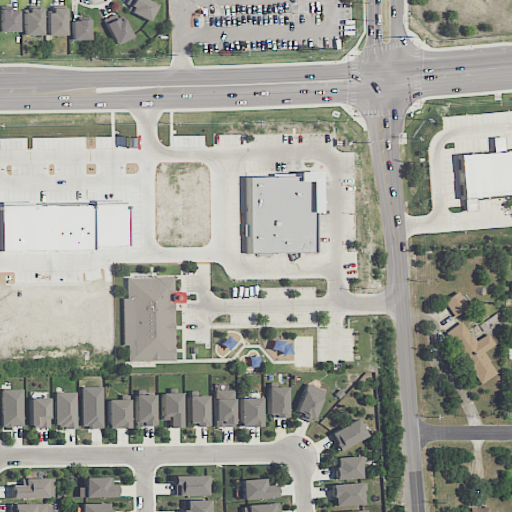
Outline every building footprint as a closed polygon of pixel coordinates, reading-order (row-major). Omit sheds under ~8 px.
[(149,21),(156,4),(147,0),(127,0),(124,9),(149,21)] [(25,35),(42,35),(42,7),(24,7),(25,35)] [(65,35),(65,8),(48,8),(48,35),(65,35)] [(18,9),(0,9),(0,20),(0,32),(18,31),(18,9)] [(103,18),(114,44),(129,38),(118,12),(103,18)] [(89,39),(89,20),(71,20),(71,39),(89,39)] [(511,150),(457,155),(461,199),(511,195),(511,150)] [(245,176),(247,253),(313,252),(311,176),(245,176)] [(0,205),(0,253),(137,250),(136,203),(0,205)] [(125,278),(125,298),(120,298),(120,345),(125,345),(125,361),(174,361),(173,303),(183,303),(183,291),(172,292),(172,277),(125,278)] [(454,317),(468,307),(457,291),(443,301),(454,317)] [(479,385),(497,373),(483,352),(494,344),(487,333),(474,341),(461,321),(444,332),(479,385)] [(293,414),(312,421),(323,391),(305,383),(293,414)] [(102,386),(81,387),(81,428),(102,428),(102,386)] [(266,417),(287,417),(286,386),(266,387),(266,417)] [(23,426),(22,389),(1,389),(1,426),(23,426)] [(233,389),(213,390),(214,427),(234,426),(233,389)] [(54,392),(55,428),(76,427),(76,392),(54,392)] [(181,427),(180,392),(160,393),(161,420),(167,419),(167,428),(181,427)] [(154,394),(134,395),(135,426),(154,426),(154,394)] [(207,396),(187,396),(187,426),(207,426),(207,396)] [(49,398),(29,397),(29,428),(48,428),(49,398)] [(261,397),(239,398),(239,427),(261,426),(261,397)] [(107,428),(129,428),(129,399),(107,400),(107,428)] [(328,433),(338,451),(366,436),(356,418),(328,433)] [(360,478),(360,456),(333,457),(334,479),(360,478)] [(206,495),(206,475),(173,475),(173,495),(206,495)] [(11,498),(53,497),(53,477),(20,478),(20,485),(10,485),(11,498)] [(78,497),(119,497),(119,484),(110,484),(110,477),(83,477),(83,487),(78,487),(78,497)] [(264,485),(263,478),(240,479),(241,499),(276,497),(275,485),(264,485)] [(364,505),(363,483),(331,484),(332,506),(364,505)] [(181,511),(208,511),(209,500),(182,500),(181,511)] [(51,511),(51,503),(10,504),(10,511),(51,511)] [(80,511),(109,511),(110,503),(80,503),(80,511)] [(275,511),(275,503),(246,504),(246,511),(275,511)]
